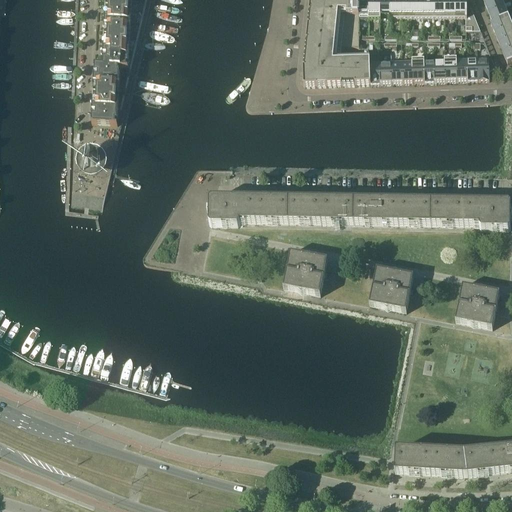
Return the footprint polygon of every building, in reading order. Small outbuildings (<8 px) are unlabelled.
[(105,0),(105,11),(130,12),(131,3),(138,4),(138,0),(105,0)] [(379,0),(369,0),(365,0),(359,0),(311,1),(304,69),(303,72),(303,90),(342,89),(359,88),(370,88),(381,88),(391,87),(402,87),(413,87),(424,86),(435,86),(445,85),(456,85),(467,85),(478,84),(487,84),(489,84),(489,73),(495,71),(499,69),(501,68),(502,68),(507,66),(511,64),(511,10),(511,7),(510,4),(507,0),(380,0),(379,0)] [(130,12),(105,11),(104,40),(129,41),(129,32),(137,33),(137,29),(130,28),(130,24),(137,24),(137,20),(130,20),(130,12)] [(129,41),(104,40),(102,68),(102,69),(119,69),(119,70),(128,71),(129,41)] [(102,68),(94,67),(93,97),(118,98),(119,90),(125,90),(125,88),(126,86),(119,86),(119,70),(119,69),(102,69),(102,68)] [(118,98),(93,97),(91,126),(117,128),(117,127),(117,119),(118,98)] [(82,165),(82,166),(82,167),(83,168),(83,170),(83,171),(84,172),(85,173),(86,174),(87,175),(88,175),(89,175),(90,176),(91,176),(92,176),(93,176),(94,176),(95,175),(96,175),(97,174),(98,173),(99,173),(100,172),(100,171),(101,170),(101,169),(101,168),(101,167),(101,165),(101,163),(100,162),(99,160),(98,159),(97,158),(95,157),(94,157),(92,157),(90,157),(89,157),(87,158),(86,159),(85,160),(84,162),(83,163),(82,165)] [(510,218),(510,208),(508,206),(217,202),(211,201),(209,204),(209,213),(212,213),(212,218),(209,218),(209,227),(211,229),(222,229),(222,226),(227,226),(227,229),(238,229),(240,227),(240,226),(332,227),(332,225),(342,225),(342,228),(479,230),(479,231),(481,233),(492,234),(492,231),(497,231),(497,234),(508,234),(510,232),(510,222),(507,222),(508,218),(510,218)] [(294,261),(289,260),(283,292),(320,299),(323,281),(325,282),(330,277),(327,274),(325,274),(326,267),(321,266),(322,261),(295,256),(294,261)] [(380,277),(375,276),(369,308),(406,315),(409,298),(411,299),(416,294),(413,291),(411,291),(412,283),(407,283),(408,278),(381,272),(380,277)] [(466,294),(461,293),(455,325),(492,332),(495,315),(497,315),(502,310),(499,308),(497,307),(498,300),(493,299),(494,294),(467,289),(466,294)] [(511,452),(508,453),(507,451),(469,455),(469,457),(464,458),(459,458),(459,455),(420,453),(420,456),(407,455),(407,453),(396,452),(394,476),(409,477),(409,475),(413,475),(413,477),(441,478),(441,476),(446,477),(446,479),(447,479),(447,476),(452,476),(452,479),(463,480),(467,479),(478,478),(477,476),(482,475),(482,478),(484,478),(483,476),(488,475),(488,477),(511,474),(511,452)]
